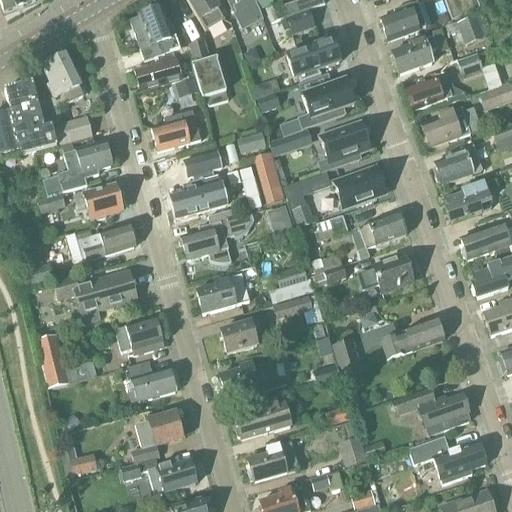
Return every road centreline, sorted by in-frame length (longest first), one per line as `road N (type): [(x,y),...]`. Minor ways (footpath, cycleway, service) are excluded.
road 1 (residential): [(234,511),(91,10)]
road 2 (residential): [(344,0),(511,472)]
